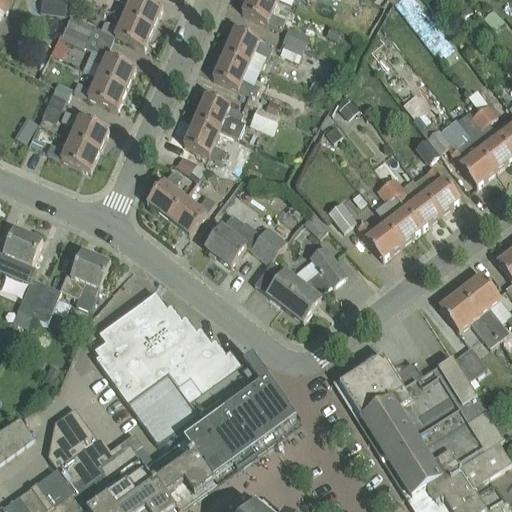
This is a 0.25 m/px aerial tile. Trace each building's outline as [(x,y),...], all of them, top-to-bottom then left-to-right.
[(0,0),(0,14),(5,17),(13,0),(0,0)] [(67,0),(51,0),(50,19),(66,20),(67,0)] [(145,29),(154,33),(164,12),(136,0),(117,0),(116,3),(130,9),(125,21),(145,29)] [(273,18),(279,4),(270,0),(251,0),(244,17),(243,16),(243,17),(268,28),(268,27),(282,33),(286,24),(273,18)] [(460,23),(474,16),(468,7),(455,14),(460,23)] [(484,23),(492,31),(501,22),(493,14),(484,23)] [(67,32),(91,43),(97,32),(72,21),(67,32)] [(102,36),(116,43),(145,55),(154,33),(145,29),(125,21),(119,33),(106,27),(102,36)] [(338,45),(342,34),(333,30),(328,41),(338,45)] [(91,43),(67,32),(62,43),(86,54),(91,43)] [(236,34),(235,35),(236,35),(225,59),(234,63),(250,70),(256,56),(269,62),(274,52),(260,46),(260,45),(236,34)] [(284,45),(304,54),(309,43),(289,34),(284,45)] [(58,45),(51,59),(61,64),(68,50),(58,45)] [(286,48),(281,60),(299,68),(304,56),(286,48)] [(118,91),(127,95),(137,73),(107,60),(107,61),(93,54),(89,64),(84,76),(118,91)] [(214,84),(239,95),(239,94),(256,101),(260,91),(244,84),(250,70),(234,63),(225,59),(215,83),(214,83),(214,84)] [(90,80),(85,90),(79,88),(75,96),(89,103),(89,104),(118,116),(127,95),(118,91),(84,76),(84,77),(90,80)] [(58,88),(54,99),(68,105),(73,95),(58,88)] [(63,117),(68,105),(54,99),(49,111),(63,117)] [(245,129),(240,127),(244,118),(232,112),(206,100),(206,101),(196,125),(205,129),(221,136),(239,144),(245,129)] [(402,111),(413,125),(420,119),(424,116),(428,114),(425,109),(426,108),(421,102),(419,103),(417,100),(402,111)] [(338,117),(349,128),(363,113),(352,102),(338,117)] [(276,119),(280,110),(270,106),(266,115),(276,119)] [(480,117),(490,129),(499,122),(489,110),(480,117)] [(276,136),(282,123),(257,112),(252,126),(276,136)] [(511,118),(511,131),(500,141),(510,154),(511,156),(511,117),(510,114),(509,115),(511,118)] [(71,143),(101,156),(110,135),(81,122),(80,122),(66,116),(63,125),(77,131),(71,143)] [(428,130),(432,126),(424,116),(420,119),(413,125),(421,135),(428,130)] [(474,146),(473,147),(491,169),(497,177),(511,165),(511,156),(510,154),(500,141),(499,141),(490,129),(480,117),(472,123),(481,135),(480,136),(482,139),(474,146)] [(22,132),(33,139),(39,129),(28,122),(22,132)] [(457,123),(441,135),(454,153),(470,142),(457,123)] [(242,189),(254,190),(260,178),(225,162),(228,156),(215,151),(221,136),(205,129),(196,125),(185,149),(185,150),(210,161),(205,172),(233,184),(242,189)] [(343,140),(336,131),(327,138),(334,147),(343,140)] [(429,145),(441,161),(451,152),(439,137),(429,145)] [(54,150),(52,149),(48,158),(62,164),(62,165),(91,178),(101,156),(71,143),(59,138),(54,150)] [(33,143),(30,150),(41,154),(44,148),(33,143)] [(474,146),(472,144),(452,159),(462,172),(461,172),(477,192),(497,177),(491,169),(473,147),(474,146)] [(429,145),(418,154),(430,169),(441,161),(429,145)] [(189,180),(191,177),(201,183),(208,174),(196,169),(197,168),(184,162),(177,171),(189,180)] [(461,205),(445,184),(444,184),(435,173),(427,179),(436,191),(425,199),(435,212),(442,220),(461,205)] [(174,193),(182,181),(174,175),(165,187),(148,208),(149,209),(170,224),(187,203),(174,193)] [(395,182),(386,189),(416,227),(422,235),(442,220),(435,212),(425,199),(414,208),(395,182)] [(416,227),(386,189),(377,196),(386,208),(376,215),(397,242),(403,250),(422,235),(416,227)] [(187,203),(170,224),(190,240),(190,241),(191,241),(208,219),(207,219),(216,208),(215,207),(207,201),(199,212),(187,203)] [(357,228),(342,209),(330,219),(344,238),(357,228)] [(368,244),(367,245),(383,265),(403,250),(397,242),(376,215),(375,216),(386,230),(376,237),(367,226),(359,232),(368,244)] [(245,229),(232,220),(207,253),(231,272),(247,252),(271,270),(273,268),(288,248),(269,233),(263,241),(246,228),(245,229)] [(312,221),(304,229),(321,244),(328,236),(312,221)] [(15,234),(11,243),(0,270),(0,275),(13,281),(19,266),(33,272),(44,246),(15,234)] [(348,281),(326,253),(311,265),(313,266),(292,282),(273,268),(271,270),(255,290),(304,327),(322,304),(318,302),(332,291),(334,292),(348,281)] [(67,281),(61,296),(79,303),(77,311),(91,317),(101,295),(112,269),(83,256),(72,283),(67,281)] [(511,301),(511,256),(498,267),(511,285),(511,290),(506,295),(511,301)] [(482,279),(461,296),(500,347),(510,339),(494,319),(504,312),(500,306),(502,305),(482,279)] [(35,322),(48,290),(32,284),(19,316),(35,322)] [(35,322),(48,328),(61,296),(48,290),(35,322)] [(500,347),(461,296),(440,312),(460,338),(471,329),(490,354),(500,347)] [(187,324),(183,327),(172,312),(168,315),(157,300),(101,341),(112,356),(98,366),(130,410),(169,382),(184,403),(192,414),(235,473),(263,453),(264,455),(267,453),(265,451),(300,426),(292,416),(293,415),(272,388),(265,394),(247,371),(243,374),(231,358),(227,361),(217,347),(212,350),(202,335),(198,338),(187,324)] [(454,364),(469,388),(488,373),(472,353),(454,364)] [(413,388),(416,393),(426,387),(415,367),(394,379),(403,394),(413,388)] [(62,374),(51,370),(45,386),(57,390),(62,374)] [(225,483),(228,481),(227,479),(235,473),(192,414),(184,403),(164,418),(186,448),(215,487),(224,481),(225,483)] [(101,444),(99,446),(76,414),(57,428),(50,463),(58,475),(69,489),(75,497),(74,497),(84,511),(173,511),(147,476),(134,458),(126,447),(110,458),(101,444)] [(0,437),(0,467),(35,444),(21,423),(0,437)] [(134,458),(143,452),(135,440),(126,446),(126,447),(134,458)] [(186,448),(147,476),(173,511),(180,511),(215,487),(186,448)] [(69,489),(58,475),(19,503),(25,511),(84,511),(74,497),(75,497),(69,489)] [(5,511),(25,511),(19,503),(5,511)]
